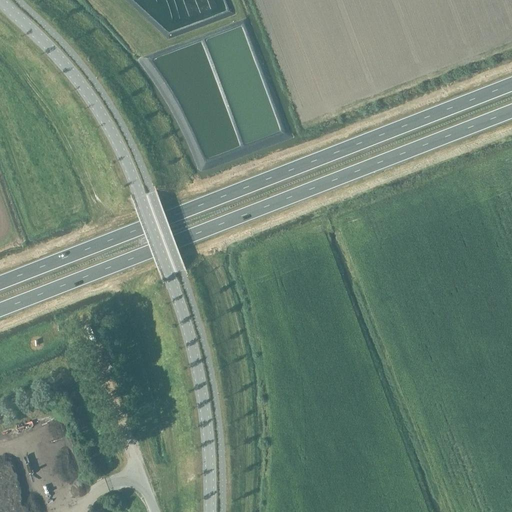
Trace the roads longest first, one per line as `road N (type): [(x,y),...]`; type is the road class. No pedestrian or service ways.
road 1 (tertiary): [(207,511),(204,425),(189,344),(129,172),(79,84),(0,3)]
road 2 (trunk): [(0,310),(511,111)]
road 3 (trunk): [(511,84),(0,283)]
road 4 (track): [(141,474),(85,324)]
